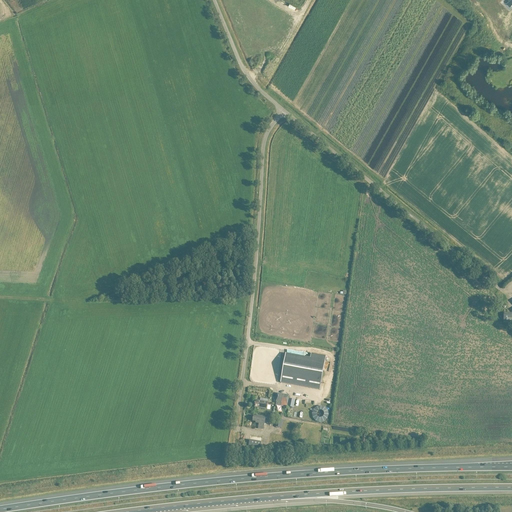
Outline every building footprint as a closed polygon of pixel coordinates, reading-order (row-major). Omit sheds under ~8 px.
[(508,14),(500,24),(504,26),(508,22),(511,17),(508,14)] [(511,313),(504,313),(503,318),(503,322),(511,322),(511,313)] [(286,354),(281,382),(320,389),(325,361),(286,354)] [(276,405),(286,407),(287,405),(288,398),(289,396),(278,394),(277,400),(276,405)] [(255,408),(270,410),(270,406),(268,405),(268,403),(256,401),(255,408)] [(258,428),(264,429),(266,417),(257,416),(257,417),(254,417),(253,421),(256,422),(256,423),(259,423),(258,428)] [(271,433),(269,449),(278,451),(281,435),(271,433)]
